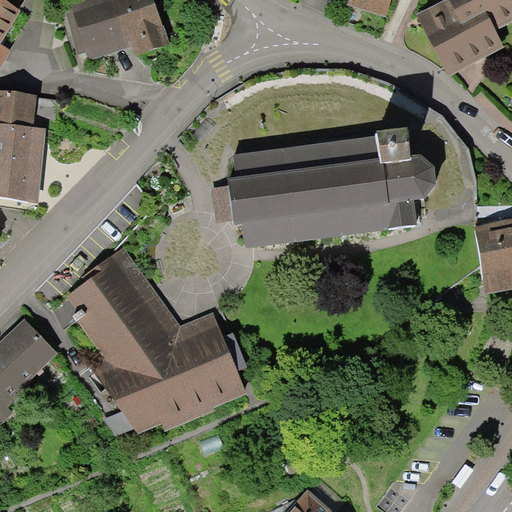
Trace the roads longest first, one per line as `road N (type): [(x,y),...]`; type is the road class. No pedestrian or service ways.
road 1 (residential): [(274,40),(214,73),(0,308)]
road 2 (residential): [(511,149),(406,73),(336,44),(274,40)]
